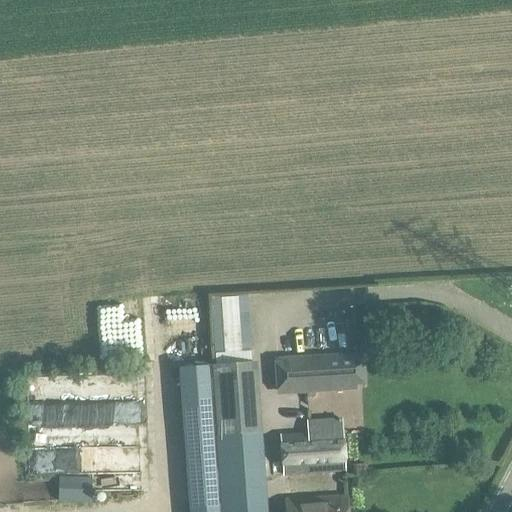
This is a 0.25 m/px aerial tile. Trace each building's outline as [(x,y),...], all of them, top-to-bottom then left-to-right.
[(248,295),(210,298),(214,355),(252,352),(248,295)] [(128,313),(152,310),(151,299),(126,302),(128,313)] [(307,342),(323,340),(320,317),(304,319),(307,342)] [(354,353),(275,358),(277,396),(357,391),(354,353)] [(257,361),(253,362),(215,364),(220,433),(262,430),(259,389),(257,361)] [(207,384),(206,369),(191,370),(193,385),(207,384)] [(88,397),(88,377),(29,380),(30,399),(88,397)] [(90,380),(89,396),(122,397),(123,381),(90,380)] [(308,419),(309,434),(282,435),(284,475),(344,471),(341,417),(308,419)] [(141,435),(140,420),(101,421),(102,437),(141,435)] [(267,493),(262,430),(220,433),(220,439),(194,441),(198,498),(267,493)] [(28,448),(29,470),(141,466),(140,444),(28,448)] [(59,476),(58,501),(91,502),(92,478),(59,476)] [(286,500),(286,511),(346,511),(346,496),(286,500)]
